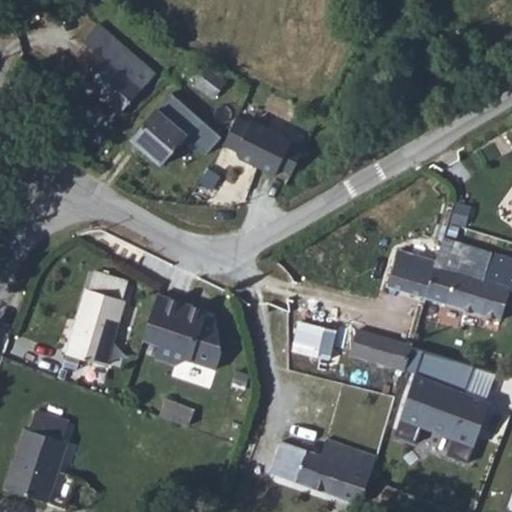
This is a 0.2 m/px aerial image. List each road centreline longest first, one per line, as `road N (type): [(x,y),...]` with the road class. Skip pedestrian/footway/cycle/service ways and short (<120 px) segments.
road 1 (unclassified): [(511,97),(249,248),(198,247),(107,206),(64,213)]
road 2 (unclassified): [(64,213),(0,64)]
